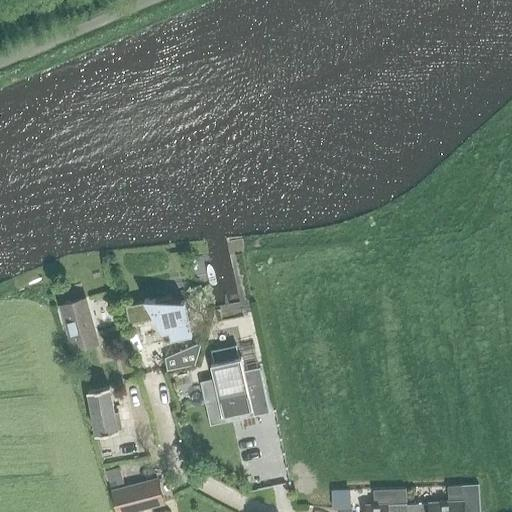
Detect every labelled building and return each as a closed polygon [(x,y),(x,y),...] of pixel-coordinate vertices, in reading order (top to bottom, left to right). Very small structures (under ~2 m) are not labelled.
[(129,324),(154,318),(166,342),(192,336),(185,302),(172,301),(171,296),(155,300),(145,299),(146,301),(126,306),(129,324)] [(74,350),(98,343),(85,298),(61,305),(74,350)] [(165,357),(167,370),(195,364),(201,342),(165,357)] [(215,379),(201,381),(209,419),(239,413),(240,419),(270,412),(260,367),(244,370),(242,357),(239,357),(236,346),(212,351),(214,363),(211,363),(215,379)] [(96,434),(118,430),(110,386),(88,390),(96,434)] [(106,471),(110,487),(124,483),(123,479),(127,478),(125,470),(120,471),(119,467),(106,471)] [(118,511),(132,511),(164,504),(157,479),(113,490),(118,511)] [(480,511),(479,484),(462,485),(463,501),(439,502),(439,503),(415,504),(415,511),(480,511)] [(351,491),(333,491),(333,511),(351,510),(351,491)] [(415,511),(415,504),(407,504),(407,503),(366,505),(366,511),(415,511)]
